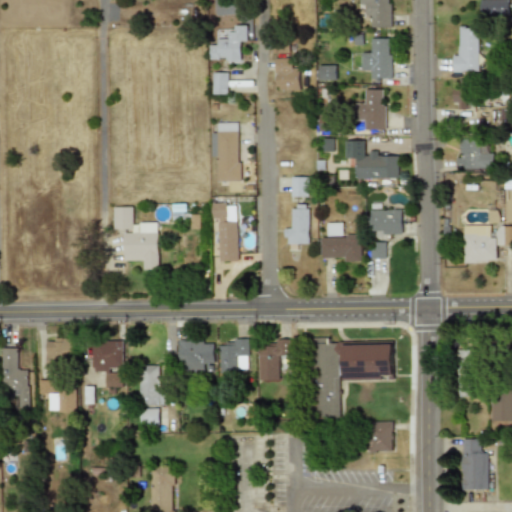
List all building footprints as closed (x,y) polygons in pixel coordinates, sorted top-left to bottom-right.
[(369,0),(369,27),(390,27),(390,0),(369,0)] [(479,0),(479,17),(507,17),(507,0),(479,0)] [(240,60),(240,42),(247,42),(247,26),(234,26),(234,32),(227,33),(227,39),(216,39),(216,45),(209,45),(209,61),(240,60)] [(477,27),(457,27),(457,56),(451,56),(451,72),(477,71),(477,27)] [(360,68),(369,68),(369,79),(392,79),(392,37),(371,37),(371,49),(360,49),(360,68)] [(274,90),(299,90),(299,67),(289,67),(289,57),(274,57),(274,90)] [(336,64),(318,64),(318,80),(336,80),(336,64)] [(212,95),(228,95),(228,72),(212,72),(212,95)] [(453,109),(466,109),(465,88),(453,88),(453,109)] [(354,99),(354,119),(365,119),(365,129),(385,129),(385,89),(365,89),(365,99),(354,99)] [(212,132),(212,181),(240,181),(240,122),(218,122),(218,132),(212,132)] [(478,139),(459,139),(459,157),(454,157),(455,170),(492,169),(492,154),(478,154),(478,139)] [(398,179),(398,157),(379,157),(379,151),(365,151),(365,140),(345,140),(345,159),(356,159),(356,179),(398,179)] [(308,176),(291,176),(291,197),(308,197),(308,176)] [(238,261),(237,221),(226,221),(226,202),(213,202),(214,261),(238,261)] [(308,244),(308,203),(292,203),(292,224),(283,224),(283,244),(308,244)] [(401,234),(401,212),(382,212),(382,203),(368,203),(368,234),(401,234)] [(132,206),(113,206),(113,229),(132,229),(132,206)] [(326,224),(326,237),(342,236),(341,223),(326,224)] [(495,246),(511,245),(511,226),(495,226),(495,238),(486,238),(486,225),(463,226),(464,262),(496,261),(495,246)] [(122,232),(122,260),(142,260),(142,269),(158,269),(158,232),(122,232)] [(319,262),(360,262),(360,235),(319,235),(319,262)] [(369,258),(385,258),(385,241),(369,241),(369,258)] [(72,338),(45,338),(45,366),(72,366),(72,338)] [(218,372),(248,372),(248,338),(227,338),(227,345),(218,345),(218,372)] [(290,339),(268,339),(268,348),(258,348),(258,379),(281,379),(281,370),(290,370),(290,339)] [(178,340),(178,364),(184,364),(184,372),(204,372),(204,362),(214,362),(214,340),(178,340)] [(339,419),(338,340),(311,340),(313,419),(339,419)] [(393,343),(342,343),(342,380),(393,380),(393,343)] [(27,369),(18,369),(18,348),(0,348),(0,388),(19,388),(19,404),(27,404),(27,369)] [(120,388),(119,349),(91,349),(91,372),(103,371),(103,388),(120,388)] [(456,349),(456,396),(478,396),(478,349),(456,349)] [(159,374),(159,365),(138,365),(138,404),(165,404),(165,374),(159,374)] [(38,392),(52,392),(52,380),(38,380),(38,392)] [(75,412),(75,386),(56,386),(56,412),(75,412)] [(83,403),(99,403),(99,386),(83,386),(83,403)] [(511,390),(492,390),(492,421),(511,421),(511,390)] [(157,408),(139,408),(139,424),(157,424),(157,408)] [(368,421),(368,452),(391,452),(391,421),(368,421)] [(487,490),(487,448),(479,448),(479,439),(461,439),(461,490),(487,490)] [(150,511),(174,511),(174,464),(150,464),(150,511)]
